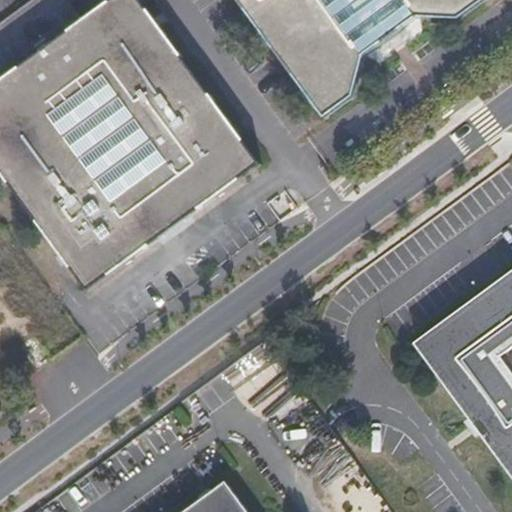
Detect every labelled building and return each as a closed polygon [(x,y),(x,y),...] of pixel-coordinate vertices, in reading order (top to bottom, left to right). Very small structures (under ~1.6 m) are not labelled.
[(0,171),(87,291),(263,164),(137,0),(119,0),(0,87),(0,171)] [(460,19),(484,0),(240,0),(327,117),(355,98),(367,54),(419,17),(460,19)] [(0,365),(46,334),(0,266),(0,365)] [(511,471),(511,276),(419,345),(511,471)] [(250,511),(230,484),(191,511),(250,511)]
